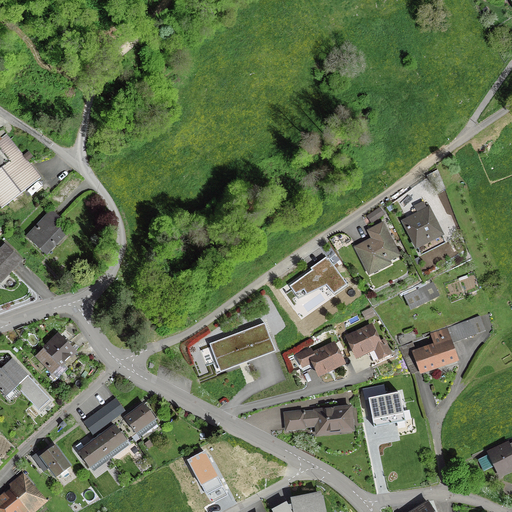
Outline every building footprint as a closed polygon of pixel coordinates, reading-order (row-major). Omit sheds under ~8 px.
[(40,178),(29,165),(6,135),(0,139),(0,208),(0,209),(40,178)] [(435,193),(444,189),(437,170),(425,175),(429,184),(432,183),(435,193)] [(377,219),(383,215),(379,209),(372,213),(377,219)] [(440,234),(427,210),(403,222),(415,247),(440,234)] [(53,223),(58,218),(52,213),(28,239),(43,254),(63,233),(53,223)] [(372,240),(355,248),(368,274),(380,268),(378,263),(385,259),(386,261),(397,256),(382,225),(368,232),(372,240)] [(0,250),(0,281),(21,260),(5,245),(0,250)] [(346,285),(327,259),(313,269),(315,271),(292,287),(299,297),(327,285),(334,293),(346,285)] [(422,302),(418,292),(405,298),(410,308),(422,302)] [(451,344),(475,335),(470,321),(430,335),(435,347),(421,352),(420,349),(412,352),(409,344),(398,347),(400,351),(411,375),(455,360),(456,362),(457,362),(451,344)] [(276,354),(267,325),(211,344),(221,373),(276,354)] [(370,350),(377,364),(390,358),(384,344),(379,346),(370,327),(346,338),(356,358),(370,350)] [(62,363),(74,352),(59,335),(43,350),(36,357),(57,379),(67,369),(62,363)] [(318,376),(342,364),(333,345),(312,355),(310,350),(297,357),(302,367),(312,362),(318,376)] [(0,369),(0,391),(3,394),(14,384),(16,386),(27,376),(11,359),(0,369)] [(399,394),(370,400),(375,426),(405,420),(399,394)] [(124,411),(115,400),(106,406),(115,418),(124,411)] [(154,420),(143,405),(124,419),(135,434),(154,420)] [(316,434),(352,430),(349,408),(337,409),(337,411),(331,412),(331,410),(284,415),(286,430),(304,428),(304,425),(315,424),(316,434)] [(101,410),(92,416),(101,428),(110,421),(101,410)] [(92,416),(83,423),(92,435),(101,428),(92,416)] [(124,442),(125,441),(114,426),(96,440),(107,455),(110,459),(127,446),(124,442)] [(107,455),(96,440),(78,453),(89,468),(107,455)] [(511,443),(508,445),(488,455),(498,476),(511,468),(511,443)] [(54,446),(41,456),(40,457),(55,478),(70,467),(54,446)] [(205,450),(188,460),(207,495),(224,486),(205,450)] [(6,497),(5,496),(0,500),(0,511),(24,511),(25,511),(25,509),(29,506),(33,511),(43,504),(22,479),(21,480),(23,482),(6,497)] [(292,501),(273,511),(324,511),(322,493),(292,499),(292,501)] [(431,511),(426,503),(412,511),(431,511)]
